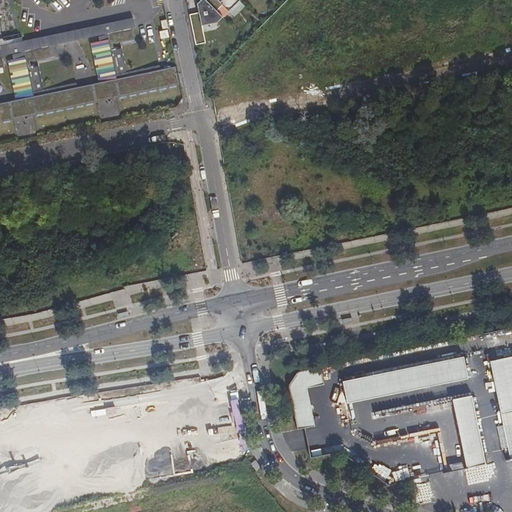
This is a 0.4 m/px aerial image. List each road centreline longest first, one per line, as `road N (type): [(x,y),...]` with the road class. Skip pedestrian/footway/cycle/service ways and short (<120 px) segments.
road 1 (unknown): [(197,118),(511,54)]
road 2 (primary): [(511,245),(235,303)]
road 3 (primary): [(242,330),(511,276)]
road 4 (tertiary): [(379,511),(312,488),(273,459),(242,330)]
road 5 (primary): [(0,373),(242,330)]
road 6 (primary): [(235,303),(0,357)]
road 7 (unknown): [(338,432),(330,388),(341,372),(511,342)]
road 8 (residential): [(197,118),(0,159)]
road 9 (residential): [(197,118),(235,303)]
road 10 (unknown): [(509,494),(479,366)]
